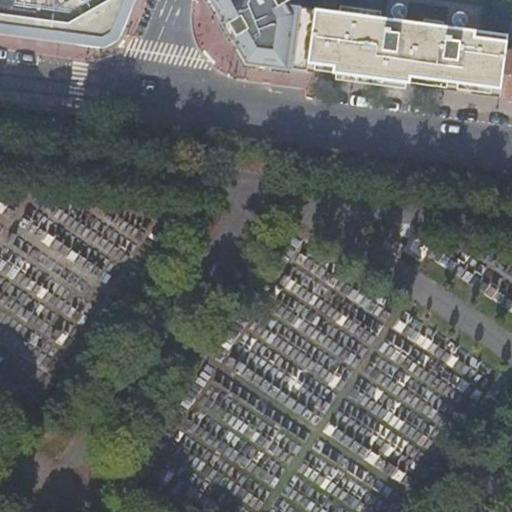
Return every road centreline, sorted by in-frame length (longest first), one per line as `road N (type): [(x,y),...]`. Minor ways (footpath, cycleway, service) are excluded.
road 1 (secondary): [(511,142),(137,93)]
road 2 (secondary): [(137,93),(0,73)]
